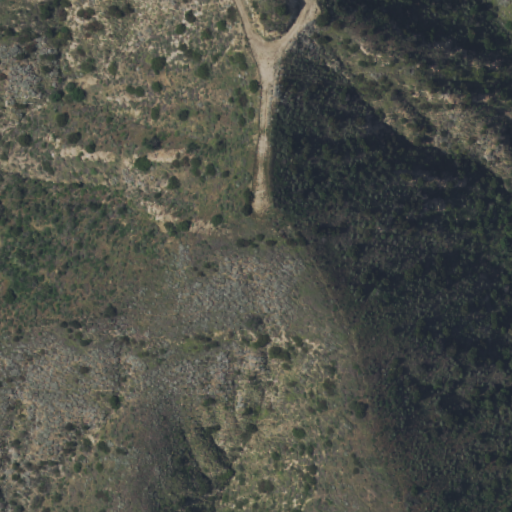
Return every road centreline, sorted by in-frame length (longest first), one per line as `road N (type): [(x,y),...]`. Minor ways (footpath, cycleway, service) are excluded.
road 1 (track): [(264,51),(260,202)]
road 2 (track): [(233,0),(264,51),(296,32),(305,0)]
